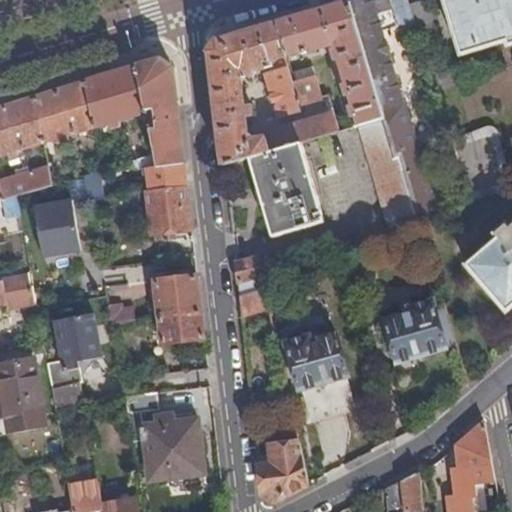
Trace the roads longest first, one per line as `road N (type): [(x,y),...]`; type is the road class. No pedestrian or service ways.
road 1 (residential): [(184,7),(243,511)]
road 2 (residential): [(299,511),(417,453),(487,393)]
road 3 (primary): [(0,63),(184,7)]
